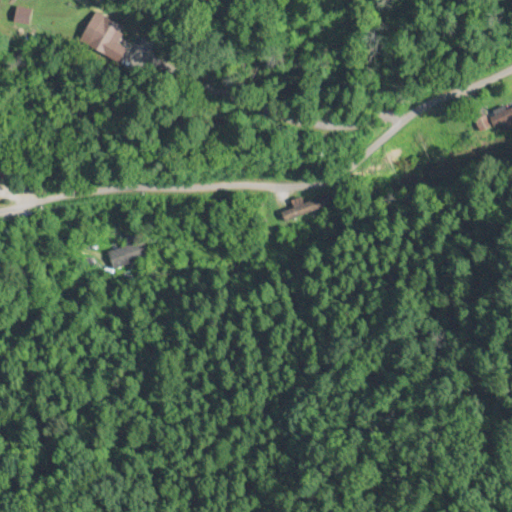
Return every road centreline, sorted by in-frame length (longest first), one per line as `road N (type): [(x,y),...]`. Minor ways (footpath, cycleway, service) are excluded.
road 1 (residential): [(0,175),(348,127),(511,34)]
road 2 (residential): [(151,154),(45,26),(50,0)]
